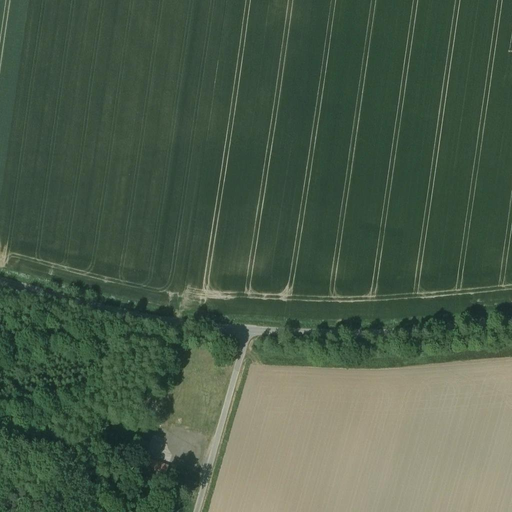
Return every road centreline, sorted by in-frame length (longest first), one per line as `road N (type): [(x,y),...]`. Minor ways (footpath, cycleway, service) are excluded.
road 1 (unclassified): [(249,325),(378,329),(511,320)]
road 2 (unclassified): [(0,275),(90,301),(249,325)]
road 3 (unclassified): [(249,325),(195,511)]
